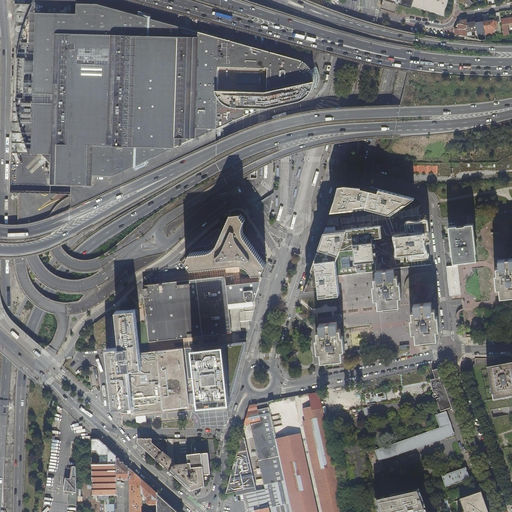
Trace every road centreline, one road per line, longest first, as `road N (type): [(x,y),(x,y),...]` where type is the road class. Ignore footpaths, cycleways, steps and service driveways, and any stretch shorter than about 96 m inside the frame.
road 1 (motorway): [(17,511),(24,349),(41,299),(83,249),(222,163),(277,141),(511,113)]
road 2 (trunk): [(0,479),(8,337),(0,10)]
road 3 (residential): [(395,19),(400,29),(369,167),(430,199),(449,353)]
road 4 (motorway): [(511,68),(365,55),(165,0)]
road 5 (motorway): [(185,165),(251,134),(316,117),(511,102)]
road 6 (motorway): [(511,60),(370,46),(220,0)]
road 7 (residential): [(51,366),(84,322),(243,200)]
road 8 (tertiary): [(316,222),(366,13)]
road 9 (motorway): [(0,249),(37,247),(75,230),(185,165)]
road 10 (motorway): [(0,231),(46,226),(185,165)]
road 11 (motorway): [(511,50),(423,41),(322,14)]
road 12 (residential): [(449,353),(502,511)]
road 13 (tertiary): [(270,369),(316,222)]
road 14 (residential): [(449,353),(303,384)]
